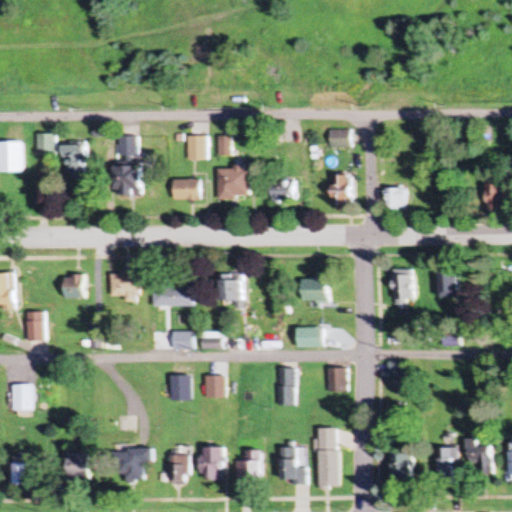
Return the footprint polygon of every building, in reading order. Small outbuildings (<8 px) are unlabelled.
[(354,132),(333,132),(333,149),(354,149),(354,132)] [(60,135),(41,135),(41,155),(60,155),(60,135)] [(143,138),(124,138),(124,157),(143,157),(143,138)] [(210,138),(192,138),(192,161),(210,161),(210,138)] [(27,143),(3,143),(3,173),(27,173),(27,143)] [(223,146),(224,155),(233,154),(232,145),(223,146)] [(69,179),(91,179),(91,146),(69,146),(69,179)] [(120,167),(120,197),(145,197),(145,167),(120,167)] [(252,168),(221,168),(221,200),(252,200),(252,168)] [(354,176),(336,176),(336,211),(354,211),(354,176)] [(491,212),(511,212),(511,179),(491,179),(491,212)] [(275,180),(275,203),(297,203),(297,180),(275,180)] [(205,181),(177,181),(177,201),(205,201),(205,181)] [(409,189),(390,189),(390,211),(409,211),(409,189)] [(440,270),(440,297),(461,297),(461,270),(440,270)] [(16,274),(0,274),(0,307),(16,307),(16,274)] [(113,300),(141,300),(141,275),(113,275),(113,300)] [(87,276),(66,276),(66,299),(87,299),(87,276)] [(396,300),(420,300),(420,277),(396,277),(396,300)] [(246,278),(222,278),(222,302),(246,302),(246,278)] [(304,281),(304,301),(330,301),(330,281),(304,281)] [(484,286),(468,293),(474,309),(490,302),(484,286)] [(195,287),(155,287),(155,308),(195,308),(195,287)] [(47,312),(30,312),(30,342),(47,342),(47,312)] [(324,349),(324,329),(298,329),(298,349),(324,349)] [(195,350),(195,333),(174,333),(174,350),(195,350)] [(203,350),(224,350),(224,339),(203,339),(203,350)] [(404,377),(404,363),(388,363),(388,377),(404,377)] [(296,369),(279,369),(279,407),(296,407),(296,369)] [(328,369),(328,393),(347,393),(347,369),(328,369)] [(192,377),(172,377),(172,402),(192,402),(192,377)] [(226,378),(208,378),(208,397),(226,397),(226,378)] [(36,385),(15,385),(15,411),(36,411),(36,385)] [(321,429),(321,490),(340,490),(340,429),(321,429)] [(469,440),(470,473),(493,473),(493,447),(478,447),(478,440),(469,440)] [(192,482),(192,448),(174,448),(174,482),(192,482)] [(206,482),(225,482),(225,448),(206,448),(206,482)] [(441,448),(441,480),(459,480),(459,448),(441,448)] [(283,449),(283,485),(308,485),(308,468),(299,468),(299,449),(283,449)] [(155,464),(155,450),(121,450),(121,481),(146,481),(146,464),(155,464)] [(263,482),(263,451),(247,451),(247,461),(238,461),(238,482),(263,482)] [(414,453),(393,453),(393,481),(414,481),(414,453)] [(91,454),(68,454),(68,478),(91,478),(91,454)] [(36,458),(15,458),(15,486),(36,486),(36,458)]
